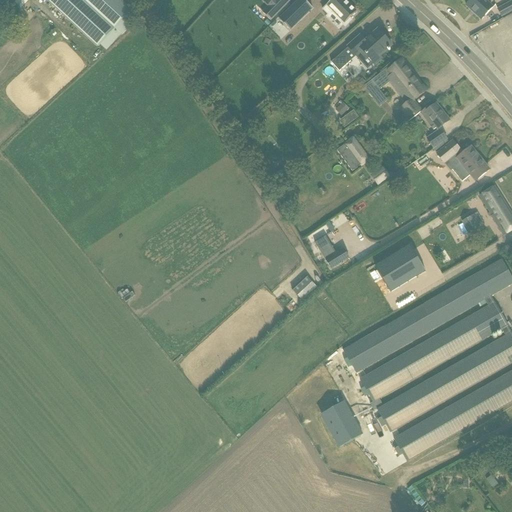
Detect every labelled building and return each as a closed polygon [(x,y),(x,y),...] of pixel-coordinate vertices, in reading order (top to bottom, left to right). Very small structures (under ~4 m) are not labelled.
[(26,0),(14,0),(9,6),(16,12),(26,0)] [(48,0),(99,46),(115,29),(122,36),(135,21),(128,15),(130,12),(117,0),(48,0)] [(274,0),(268,7),(262,12),(271,21),(287,4),(282,0),(274,0)] [(305,0),(298,0),(279,19),(291,30),(314,8),(305,0)] [(332,0),(322,10),(327,15),(329,16),(331,14),(344,26),(345,28),(352,21),(350,19),(357,13),(356,12),(350,6),(350,5),(345,1),(343,0),(332,0)] [(361,0),(359,3),(369,12),(379,0),(361,0)] [(468,0),(470,1),(466,5),(481,20),(493,7),(485,0),(468,0)] [(511,0),(509,0),(511,2),(497,9),(501,17),(511,10),(511,0)] [(360,36),(347,47),(355,57),(361,64),(368,58),(375,65),(382,59),(380,56),(392,46),(378,30),(365,42),(360,36)] [(331,63),(339,72),(350,62),(342,53),(331,63)] [(390,83),(407,105),(425,90),(402,61),(397,65),(395,62),(363,87),(379,108),(388,101),(380,91),(390,83)] [(349,109),(343,103),(336,110),(341,116),(349,109)] [(429,126),(432,124),(437,130),(449,121),(436,105),(431,109),(429,107),(420,114),(429,126)] [(353,110),(338,120),(343,128),(358,117),(353,110)] [(404,115),(399,120),(403,125),(408,121),(404,115)] [(437,131),(426,139),(434,150),(447,140),(448,140),(440,129),(437,131)] [(361,168),(371,160),(353,137),(343,145),(344,146),(337,151),(352,172),(359,166),(361,168)] [(447,140),(434,150),(437,154),(437,155),(444,164),(454,156),(460,163),(452,170),(462,182),(470,175),(475,181),(489,170),(484,163),(482,165),(473,153),(475,152),(471,147),(463,154),(460,151),(453,141),(450,144),(447,140)] [(378,186),(390,177),(383,167),(371,176),(378,186)] [(504,235),(511,230),(511,215),(494,187),(480,196),(490,212),(488,214),(489,216),(491,215),(504,235)] [(471,216),(462,221),(462,222),(469,233),(478,228),(471,216)] [(334,231),(329,222),(325,224),(331,233),(334,231)] [(325,237),(315,243),(325,260),(325,261),(334,255),(328,245),(329,244),(325,237)] [(410,246),(375,267),(391,292),(425,271),(410,246)] [(334,255),(325,261),(331,269),(341,263),(348,259),(349,260),(343,250),(334,255)] [(407,463),(511,402),(511,334),(491,297),(511,285),(511,277),(501,259),(343,350),(356,374),(485,300),(488,306),(360,380),(373,403),(370,404),(373,409),(382,404),(380,400),(502,329),(505,336),(377,410),(390,434),(511,364),(511,370),(394,439),(407,463)] [(297,295),(311,283),(305,276),(291,289),(297,295)] [(363,435),(345,402),(320,415),(338,449),(363,435)] [(485,468),(489,475),(498,468),(494,462),(485,468)] [(511,465),(510,463),(503,469),(511,478),(511,477),(511,465)]
